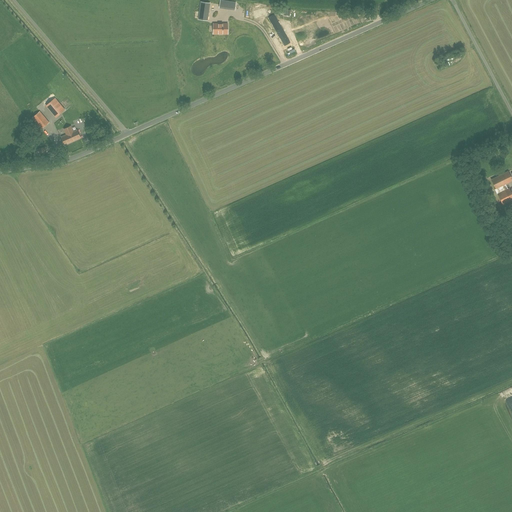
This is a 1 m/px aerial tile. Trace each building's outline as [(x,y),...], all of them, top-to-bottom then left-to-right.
[(201,2),(198,19),(207,21),(210,3),(207,3),(204,2),(201,2)] [(284,46),(290,43),(274,15),(268,19),(284,46)] [(213,24),(213,34),(218,34),(223,34),(228,34),(228,31),(228,28),(228,24),(213,24)] [(53,112),(57,116),(64,110),(61,106),(55,98),(47,105),(53,112)] [(40,130),(49,123),(39,111),(31,118),(40,130)] [(66,135),(61,137),(65,145),(80,138),(77,130),(73,132),(70,127),(64,129),(66,135)] [(37,155),(47,152),(45,146),(35,149),(37,155)] [(511,179),(508,171),(491,180),(495,189),(494,189),(497,195),(498,194),(503,205),(511,200),(511,194),(509,188),(508,189),(506,184),(511,181),(511,179)]
